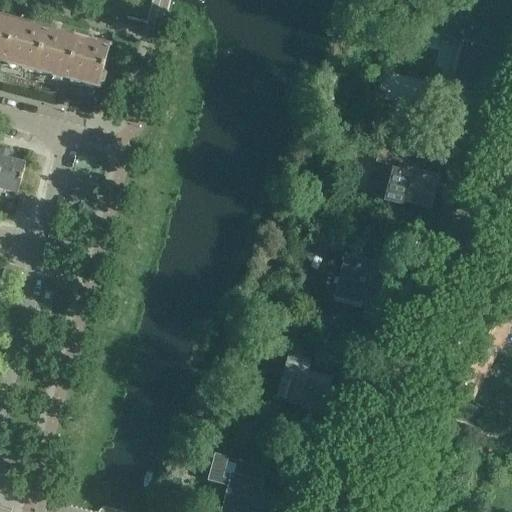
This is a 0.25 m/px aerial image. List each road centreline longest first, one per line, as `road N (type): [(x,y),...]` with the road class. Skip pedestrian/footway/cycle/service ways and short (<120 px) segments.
road 1 (residential): [(326,511),(509,144)]
road 2 (residential): [(41,239),(69,129),(0,111)]
road 3 (residential): [(0,405),(41,239)]
